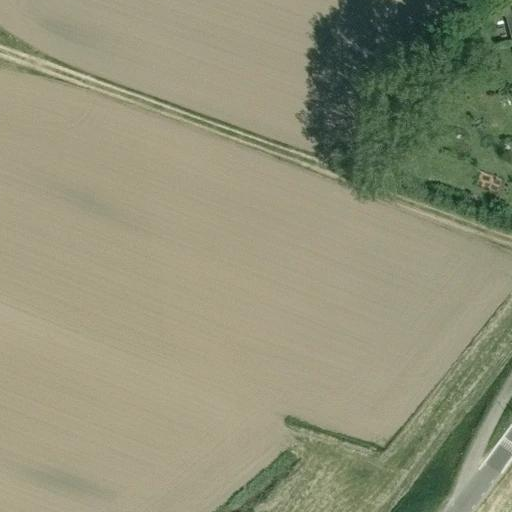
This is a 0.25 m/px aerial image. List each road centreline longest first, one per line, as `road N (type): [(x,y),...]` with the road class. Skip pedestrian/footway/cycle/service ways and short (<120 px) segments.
road 1 (track): [(511,237),(0,51)]
road 2 (track): [(511,308),(388,465),(366,468),(319,448)]
road 3 (unclassified): [(464,502),(474,454),(511,383)]
